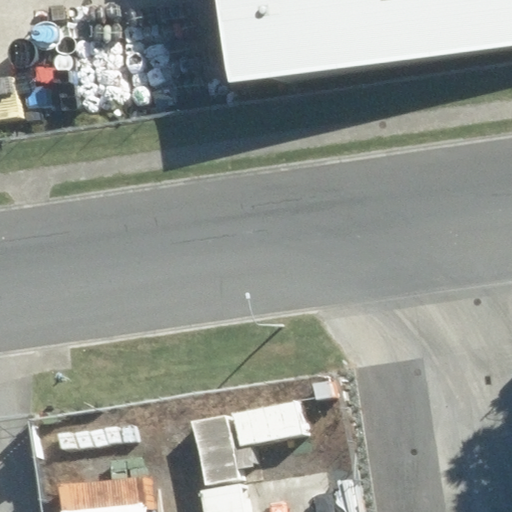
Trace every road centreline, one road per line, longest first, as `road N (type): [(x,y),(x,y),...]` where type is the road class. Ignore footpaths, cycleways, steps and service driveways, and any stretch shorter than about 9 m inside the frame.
road 1 (unclassified): [(511,202),(0,273)]
road 2 (unknown): [(468,208),(493,410)]
